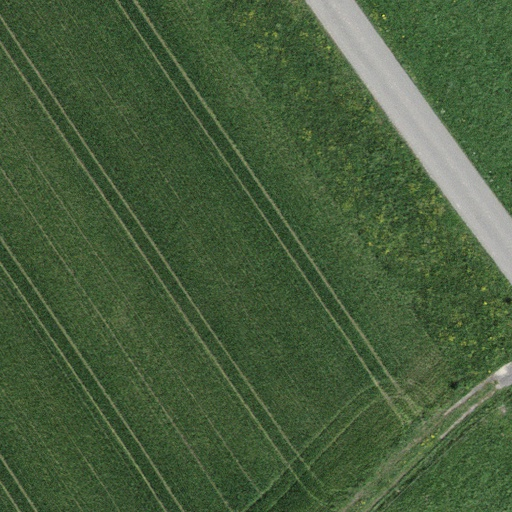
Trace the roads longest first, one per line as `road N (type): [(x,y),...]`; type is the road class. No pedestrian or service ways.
road 1 (unclassified): [(511,249),(332,0)]
road 2 (track): [(511,379),(458,408),(354,511)]
